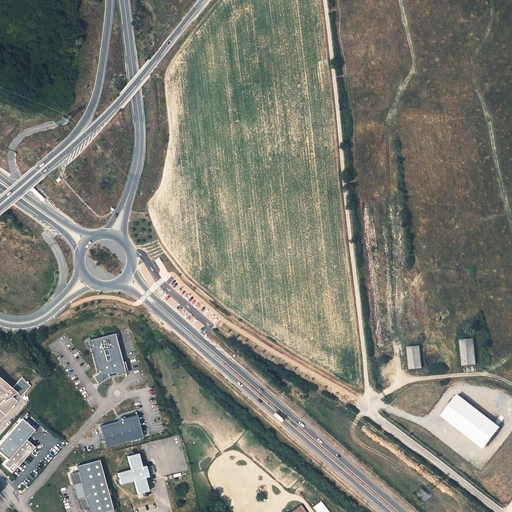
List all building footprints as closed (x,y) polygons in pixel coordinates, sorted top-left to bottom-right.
[(121,368),(110,330),(84,337),(90,359),(89,373),(94,380),(104,373),(103,372),(111,369),(112,371),(121,368)] [(473,338),(460,339),(462,365),(476,363),(473,338)] [(420,345),(407,346),(409,368),(422,367),(420,345)] [(17,374),(9,384),(0,375),(0,419),(16,401),(11,396),(18,392),(21,395),(30,386),(17,374)] [(141,434),(135,412),(120,417),(119,414),(113,418),(98,423),(104,444),(141,434)] [(22,418),(0,443),(0,452),(8,459),(4,464),(14,473),(37,448),(28,440),(37,431),(22,418)] [(129,478),(133,492),(143,489),(140,475),(144,474),(141,463),(137,464),(133,451),(122,454),(126,467),(113,471),(116,482),(129,478)] [(92,511),(110,507),(96,457),(73,463),(75,469),(67,471),(70,482),(72,481),(76,496),(74,497),(77,507),(85,505),(86,511),(92,511)] [(150,472),(147,461),(141,463),(144,474),(150,472)] [(315,511),(328,511),(321,500),(311,506),(315,511)]
